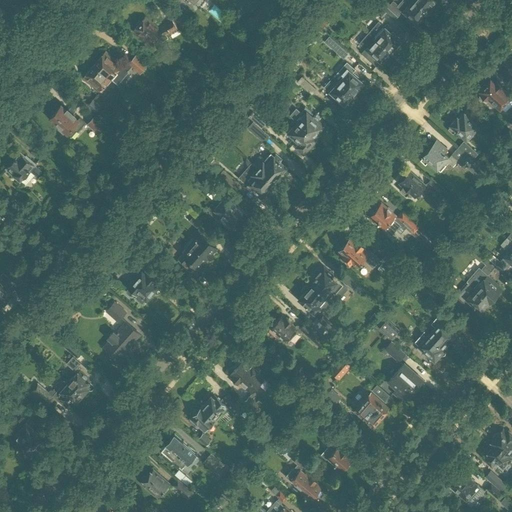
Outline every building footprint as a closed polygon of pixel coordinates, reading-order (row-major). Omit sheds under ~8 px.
[(368,0),(366,3),(382,18),(387,12),(373,0),(368,0)] [(429,12),(415,0),(403,0),(398,5),(393,1),(390,4),(385,0),(379,0),(377,2),(395,18),(400,13),(400,12),(402,10),(404,11),(403,11),(408,16),(408,17),(411,19),(411,18),(417,23),(421,19),(422,20),(429,12)] [(415,0),(429,12),(436,4),(435,3),(437,0),(415,0)] [(173,31),(158,18),(156,20),(144,10),(140,15),(138,14),(131,22),(132,23),(130,26),(157,50),(173,31)] [(272,21),(260,11),(254,17),(266,28),(272,21)] [(322,27),(329,19),(319,11),(313,19),(322,27)] [(175,18),(183,26),(186,23),(178,15),(175,18)] [(390,52),(401,41),(391,33),(378,21),(368,32),(375,39),(390,52)] [(381,63),(390,52),(375,39),(368,32),(359,43),(365,48),(361,53),(371,62),(373,60),(378,65),(380,62),(381,63)] [(343,58),(348,53),(339,45),(329,36),(324,42),(343,58)] [(283,53),(289,59),(294,53),(300,58),(305,53),(293,42),(283,53)] [(107,50),(94,64),(111,78),(118,85),(129,71),(128,71),(132,67),(141,74),(149,65),(136,54),(128,63),(122,64),(107,50)] [(111,78),(94,64),(82,79),(98,93),(111,78)] [(363,83),(347,70),(345,68),(342,71),(340,69),(334,76),(334,75),(333,76),(353,94),(354,93),(356,94),(359,90),(358,88),(363,83)] [(258,85),(265,91),(276,79),(270,73),(258,85)] [(312,95),(317,89),(302,76),(298,81),(295,78),(292,81),(298,87),(300,84),(312,95)] [(344,104),(353,94),(333,76),(324,86),(328,90),(330,92),(327,96),(333,102),(340,108),(343,104),(344,104)] [(495,84),(490,80),(480,91),(482,92),(478,96),(485,103),(488,99),(495,105),(500,109),(511,95),(511,94),(497,81),(495,84)] [(101,106),(93,99),(88,106),(95,112),(101,106)] [(67,110),(61,105),(55,112),(54,111),(52,111),(50,113),(50,115),(51,116),(50,117),(60,126),(58,129),(63,134),(66,131),(72,136),(77,131),(78,131),(86,122),(80,117),(78,120),(74,116),(75,115),(68,108),(67,110)] [(297,123),(316,140),(321,135),(319,133),(324,128),(323,127),(326,124),(316,114),(315,116),(306,108),(303,111),(303,112),(302,114),(297,109),(290,116),(298,123),(297,123)] [(472,119),(474,116),(467,110),(459,118),(457,117),(450,124),(451,125),(448,128),(453,133),(456,130),(466,139),(478,125),(472,119)] [(247,128),(264,143),(270,136),(262,129),(266,123),(253,112),(249,117),(253,121),(247,128)] [(107,125),(95,115),(87,124),(98,134),(107,125)] [(307,150),(316,140),(297,123),(288,133),(300,143),(297,147),(303,153),(306,149),(307,150)] [(464,141),(458,147),(469,156),(469,157),(471,158),(476,152),(464,141)] [(453,166),(456,162),(464,169),(472,160),(471,158),(469,157),(469,156),(458,147),(449,157),(444,152),(446,149),(439,143),(436,146),(433,144),(428,149),(426,149),(423,153),(424,154),(423,155),(423,156),(420,159),(425,164),(428,161),(440,171),(448,162),(453,166)] [(34,165),(20,152),(15,156),(16,157),(5,169),(20,182),(30,170),(37,176),(41,171),(35,164),(34,165)] [(274,156),(271,153),(265,160),(260,155),(253,163),(253,164),(258,168),(273,182),(274,182),(276,183),(280,178),(278,177),(286,167),(280,162),(281,160),(275,155),(274,156)] [(258,168),(253,164),(249,164),(247,167),(248,170),(249,171),(243,179),(246,182),(245,183),(262,198),(266,194),(267,194),(271,190),(268,188),(273,182),(258,168)] [(216,177),(206,167),(201,172),(212,182),(216,177)] [(414,196),(424,184),(409,170),(404,175),(402,175),(399,178),(399,180),(398,181),(403,186),(399,190),(405,195),(409,191),(414,196)] [(219,177),(230,187),(237,192),(242,186),(224,171),(219,177)] [(426,184),(438,195),(443,190),(430,179),(426,184)] [(86,201),(91,195),(83,189),(78,196),(86,201)] [(221,217),(220,218),(230,227),(231,228),(232,228),(233,228),(234,228),(235,228),(236,228),(237,227),(238,226),(239,225),(239,223),(238,222),(238,221),(237,220),(244,212),(226,197),(216,207),(212,204),(209,208),(212,211),(210,212),(213,214),(214,213),(216,214),(217,213),(221,217)] [(156,198),(151,204),(157,210),(162,204),(156,198)] [(397,217),(381,202),(369,215),(392,235),(400,225),(403,228),(406,224),(414,232),(420,226),(403,211),(397,217)] [(142,226),(156,211),(148,204),(134,219),(142,226)] [(192,243),(207,256),(207,255),(209,257),(213,252),(212,251),(216,246),(211,241),(213,239),(199,226),(187,239),(189,240),(192,243)] [(355,241),(350,237),(350,236),(344,243),(343,242),(339,247),(340,248),(339,249),(343,253),(340,257),(348,264),(351,260),(357,266),(363,259),(372,267),(378,260),(369,251),(368,253),(363,248),(364,247),(356,240),(355,241)] [(511,242),(508,238),(502,245),(509,251),(500,261),(508,268),(511,263),(511,242)] [(197,266),(207,256),(192,243),(189,240),(187,239),(180,247),(184,251),(179,257),(185,263),(189,259),(197,266)] [(123,243),(118,248),(130,259),(128,261),(131,264),(126,270),(131,275),(132,274),(136,278),(128,286),(129,286),(127,289),(126,290),(130,294),(132,296),(136,292),(137,293),(138,291),(140,293),(147,299),(154,292),(156,294),(157,294),(159,293),(160,292),(162,291),(161,289),(161,288),(160,286),(155,282),(155,281),(156,281),(148,273),(147,274),(142,270),(142,271),(137,267),(137,266),(138,265),(139,265),(143,261),(123,243)] [(380,261),(391,271),(399,263),(387,253),(380,261)] [(491,271),(496,265),(485,255),(481,260),(486,264),(484,266),(491,271)] [(317,278),(312,284),(328,298),(332,301),(333,302),(338,296),(340,298),(348,289),(338,280),(324,267),(320,271),(319,270),(314,275),(316,276),(315,277),(317,278)] [(434,281),(422,270),(416,276),(429,287),(434,281)] [(10,278),(3,272),(0,275),(0,306),(12,293),(7,289),(6,291),(2,287),(10,278)] [(347,274),(342,281),(346,285),(347,284),(354,290),(359,294),(364,289),(358,284),(358,285),(352,279),(352,278),(347,274)] [(487,275),(475,288),(490,302),(501,289),(492,281),(493,280),(487,275)] [(26,280),(16,292),(26,300),(36,289),(26,280)] [(490,303),(490,302),(475,288),(467,281),(468,282),(456,295),(463,301),(465,301),(467,298),(474,304),(471,308),(478,315),(489,302),(490,303)] [(328,298),(312,284),(309,287),(306,285),(301,290),(304,292),(299,299),(308,307),(307,309),(312,313),(313,312),(315,313),(319,307),(323,311),(332,301),(328,298)] [(425,301),(433,308),(437,304),(429,296),(425,301)] [(115,301),(105,311),(111,315),(114,312),(121,318),(127,312),(115,301)] [(288,342),(297,331),(299,333),(301,333),(302,332),(319,346),(323,341),(328,345),(331,342),(326,338),(311,324),(306,321),(300,327),(298,326),(297,326),(295,327),(291,324),(292,322),(286,317),(285,318),(281,315),(270,328),(284,340),(284,339),(288,342)] [(435,327),(429,334),(445,348),(449,344),(448,342),(456,333),(437,317),(431,323),(435,327)] [(311,324),(326,338),(332,331),(317,318),(311,324)] [(392,340),(400,331),(385,318),(377,327),(392,340)] [(140,333),(126,321),(116,333),(113,331),(108,337),(110,339),(104,346),(118,358),(140,333)] [(444,349),(445,348),(429,334),(425,330),(415,342),(419,345),(420,346),(417,349),(421,352),(423,349),(430,355),(430,360),(435,359),(440,354),(442,355),(445,354),(446,351),(444,349)] [(82,353),(66,339),(61,344),(77,358),(82,353)] [(383,349),(398,362),(406,354),(391,340),(383,349)] [(68,382),(83,395),(89,388),(90,390),(93,390),(95,387),(95,385),(90,380),(94,375),(73,357),(67,363),(78,372),(75,375),(68,382)] [(339,379),(351,366),(343,359),(331,372),(339,379)] [(242,361),(240,360),(234,366),(237,368),(231,374),(233,377),(232,378),(237,383),(239,382),(252,394),(264,379),(258,374),(260,372),(253,365),(251,367),(243,360),(242,361)] [(408,396),(422,381),(403,364),(390,379),(388,382),(396,389),(394,392),(404,400),(408,396)] [(83,395),(68,382),(67,380),(57,392),(54,390),(50,390),(49,391),(38,382),(31,390),(48,404),(54,397),(66,408),(70,404),(73,406),(77,402),(83,395)] [(29,394),(38,402),(41,399),(32,391),(29,394)] [(202,406),(217,419),(223,413),(221,412),(226,405),(235,413),(242,405),(228,393),(224,398),(225,399),(222,402),(215,395),(213,397),(211,396),(203,406),(202,405),(202,406)] [(355,410),(357,412),(373,426),(384,413),(384,412),(379,409),(382,405),(382,406),(383,405),(381,403),(380,404),(376,401),(377,400),(370,393),(363,401),(362,400),(360,402),(361,403),(355,410)] [(257,403),(250,396),(249,396),(245,401),(258,413),(261,409),(258,407),(262,403),(259,400),(257,403)] [(213,424),(217,419),(202,406),(189,420),(196,425),(198,423),(205,429),(212,422),(213,424)] [(19,424),(27,415),(21,409),(13,419),(19,424)] [(34,458),(40,451),(34,446),(42,437),(31,426),(35,422),(30,417),(25,422),(26,423),(18,433),(19,434),(16,437),(20,441),(18,443),(34,458)] [(332,438),(338,433),(321,418),(316,424),(332,438)] [(502,430),(493,439),(509,454),(511,450),(511,437),(507,433),(506,434),(502,430)] [(207,445),(211,440),(203,432),(198,437),(207,445)] [(181,468),(195,451),(174,433),(160,449),(181,468)] [(511,470),(511,456),(509,454),(493,439),(489,444),(490,445),(485,451),(489,455),(486,458),(486,460),(490,463),(492,463),(495,460),(500,464),(499,465),(499,468),(502,471),(505,471),(506,470),(508,471),(511,471),(511,470)] [(342,470),(353,457),(334,440),(321,454),(326,459),(327,457),(342,470)] [(284,474),(294,483),(303,491),(301,492),(307,498),(309,496),(311,498),(321,486),(316,482),(318,481),(311,475),(310,476),(305,471),(304,472),(299,469),(301,466),(308,460),(297,451),(291,457),(297,462),(293,467),(291,466),(284,474)] [(216,472),(224,463),(211,453),(204,461),(216,472)] [(169,483),(153,469),(147,476),(146,475),(144,476),(142,478),(142,480),(143,481),(142,482),(158,496),(169,483)] [(192,481),(179,469),(175,474),(188,485),(192,481)] [(454,492),(456,490),(465,498),(464,500),(471,506),(484,491),(474,482),(475,481),(464,471),(459,477),(457,475),(450,484),(450,485),(449,487),(454,492)] [(491,482),(500,490),(505,484),(490,471),(484,477),(491,482)] [(172,485),(188,499),(194,492),(177,478),(172,485)] [(498,499),(503,493),(500,490),(491,482),(486,488),(498,499)] [(232,497),(237,491),(229,484),(224,490),(232,497)] [(283,501),(287,497),(276,487),(272,491),(279,498),(283,501)] [(511,511),(511,502),(506,496),(500,502),(509,510),(507,511),(511,511)] [(277,499),(265,511),(290,511),(281,503),(283,501),(279,498),(277,500),(277,499)]
